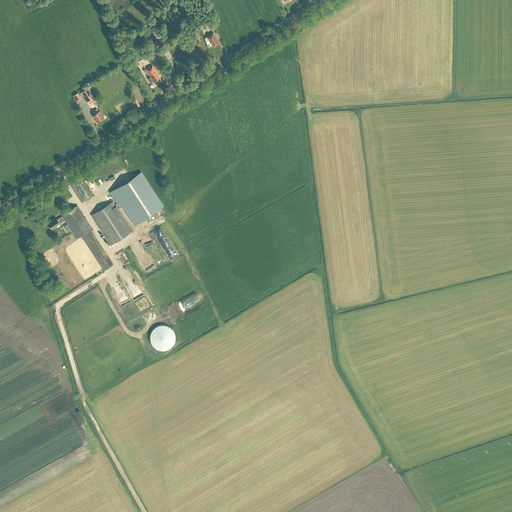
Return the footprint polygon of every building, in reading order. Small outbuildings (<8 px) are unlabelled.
[(207,36),(213,46),(219,42),(215,37),(216,37),(213,32),(207,36)] [(158,59),(154,52),(146,57),(151,63),(158,59)] [(159,74),(153,66),(155,65),(153,62),(151,64),(152,64),(145,69),(145,68),(142,70),(144,72),(146,71),(150,77),(151,76),(156,83),(161,80),(158,75),(159,74)] [(80,92),(86,102),(94,97),(87,86),(84,87),(85,89),(80,92)] [(81,98),(78,92),(73,95),(77,101),(81,98)] [(99,111),(98,111),(97,108),(92,112),(94,115),(92,115),(96,122),(103,117),(99,111)] [(115,204),(113,200),(91,214),(111,245),(132,231),(118,208),(123,205),(135,224),(163,206),(140,171),(109,192),(117,203),(115,204)] [(80,184),(75,187),(81,196),(86,193),(80,184)] [(56,217),(48,223),(52,228),(53,228),(55,227),(56,226),(59,223),(65,219),(67,223),(64,226),(66,228),(69,226),(76,238),(81,235),(92,251),(104,270),(113,264),(101,245),(90,229),(92,228),(77,205),(62,215),(62,216),(57,219),(56,217)] [(158,241),(164,249),(169,245),(164,237),(158,241)] [(142,268),(144,271),(152,266),(150,263),(142,268)]
